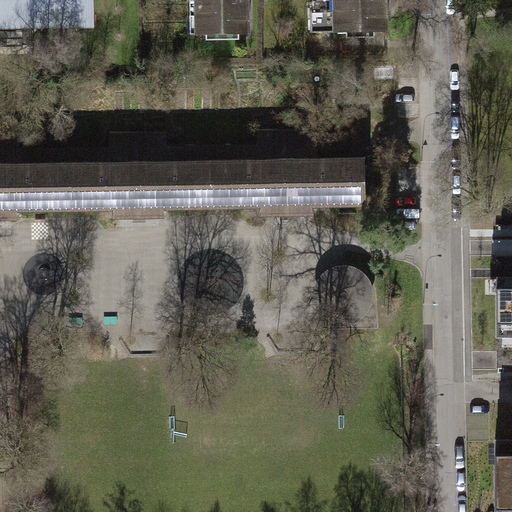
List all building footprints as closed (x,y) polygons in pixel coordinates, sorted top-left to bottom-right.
[(92,0),(0,0),(0,23),(93,22),(92,0)] [(195,0),(196,34),(248,34),(247,0),(195,0)] [(310,0),(311,32),(379,31),(385,31),(384,0),(310,0)] [(0,223),(18,224),(18,215),(114,214),(114,222),(166,221),(166,212),(264,211),(264,219),(313,219),(313,210),(367,209),(366,159),(318,159),(318,130),(259,131),(259,146),(166,147),(166,134),(112,134),(113,148),(18,149),(18,136),(0,135),(0,223)] [(358,270),(344,265),(330,267),(318,275),(312,288),(312,302),(318,315),(330,323),(344,324),(358,319),(367,309),(371,295),(367,281),(358,270)] [(511,277),(496,277),(496,337),(511,337),(511,277)] [(511,511),(511,438),(494,438),(493,511),(511,511)]
